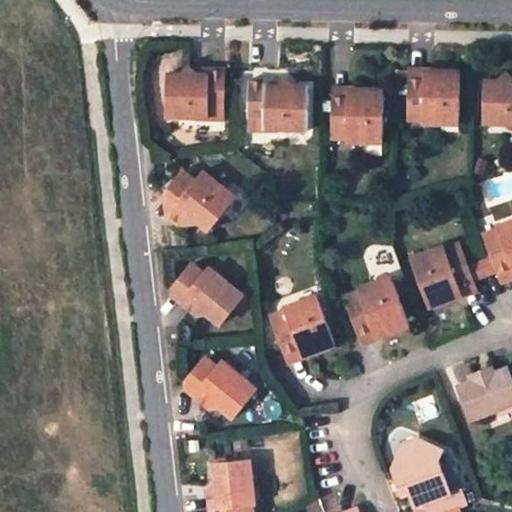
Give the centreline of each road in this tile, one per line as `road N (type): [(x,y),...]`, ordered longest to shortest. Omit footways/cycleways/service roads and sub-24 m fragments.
road 1 (unclassified): [(115,0),(116,78),(168,511)]
road 2 (unclassified): [(119,0),(511,12)]
road 3 (residential): [(511,328),(373,380),(355,402),(357,435),(385,511)]
